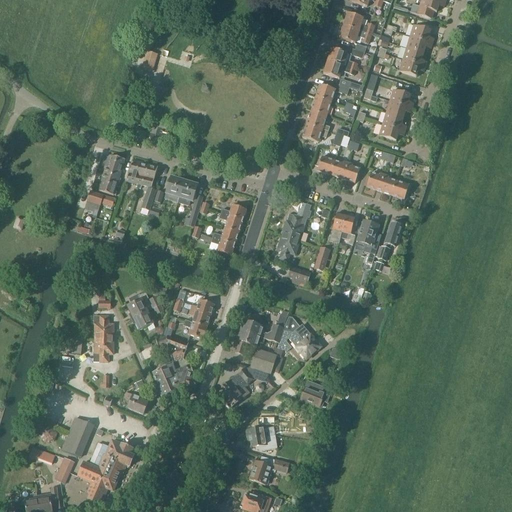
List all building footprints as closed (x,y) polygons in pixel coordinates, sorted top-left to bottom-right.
[(391,6),(391,3),(382,0),(351,0),(351,3),(367,8),(369,2),(375,4),(373,7),(380,9),(381,9),(383,3),(391,6)] [(442,4),(430,0),(421,0),(419,8),(412,6),(410,14),(430,20),(430,19),(432,13),(436,14),(438,7),(441,8),(442,4)] [(347,14),(343,27),(371,36),(374,27),(367,25),(366,29),(361,27),(363,20),(365,21),(367,15),(354,10),(352,16),(347,14)] [(371,36),(343,27),(339,40),(355,45),(357,38),(362,40),(361,44),(368,46),(371,36)] [(413,27),(409,39),(429,45),(431,40),(428,39),(430,32),(413,27)] [(409,39),(406,50),(423,56),(425,49),(428,50),(429,45),(409,39)] [(387,50),(389,45),(379,42),(377,47),(387,50)] [(355,51),(354,52),(364,55),(366,49),(356,46),(357,47),(355,51)] [(327,63),(355,71),(357,66),(349,63),(351,57),(351,56),(349,56),(347,55),(331,50),(327,63)] [(349,55),(349,56),(351,56),(351,57),(362,60),(364,55),(354,52),(351,50),(350,51),(351,51),(349,56),(349,55)] [(406,50),(402,62),(422,68),(424,63),(421,62),(423,56),(406,50)] [(142,71),(150,73),(153,61),(152,61),(153,56),(148,54),(147,59),(145,59),(142,71)] [(422,68),(402,62),(399,73),(416,78),(418,72),(421,73),(422,68)] [(355,71),(327,63),(323,75),(339,80),(341,73),(353,77),(355,71)] [(379,75),(381,68),(375,66),(373,72),(379,75)] [(370,68),(365,67),(363,68),(361,73),(368,75),(370,68)] [(339,85),(338,87),(349,90),(351,84),(340,80),(340,81),(339,86),(339,85)] [(319,86),(315,100),(331,105),(335,91),(319,86)] [(349,90),(338,87),(337,92),(336,93),(347,97),(349,90)] [(149,100),(156,102),(159,93),(156,93),(156,90),(153,89),(149,100)] [(393,91),(389,103),(409,110),(411,104),(408,103),(410,97),(393,91)] [(331,105),(315,100),(310,114),(311,114),(311,113),(319,115),(318,117),(326,119),(331,105)] [(389,103),(386,115),(403,120),(405,113),(408,114),(409,110),(389,103)] [(356,112),(352,111),(345,109),(343,113),(350,115),(349,118),(353,120),(356,112)] [(310,114),(306,127),(327,134),(329,128),(323,127),(326,119),(318,117),(319,115),(311,113),(311,114),(310,114)] [(386,115),(382,126),(402,133),(404,127),(401,126),(403,120),(386,115)] [(402,133),(382,126),(378,138),(395,143),(398,136),(401,137),(402,133)] [(327,134),(306,127),(302,139),(318,144),(320,138),(326,140),(327,134)] [(380,161),(386,163),(389,156),(382,154),(380,161)] [(389,156),(386,163),(393,165),(395,158),(389,156)] [(104,159),(102,165),(121,171),(124,161),(109,157),(108,161),(104,159)] [(317,172),(330,177),(334,163),(321,158),(317,172)] [(125,183),(139,186),(141,178),(144,179),(148,167),(132,163),(125,183)] [(330,177),(342,181),(348,164),(343,163),(342,165),(334,163),(330,177)] [(348,164),(342,181),(355,185),(359,171),(352,168),(352,166),(348,164)] [(105,169),(103,175),(107,176),(119,179),(121,171),(102,165),(101,167),(105,169)] [(141,178),(139,186),(146,188),(145,193),(146,195),(141,210),(149,213),(156,193),(153,192),(150,191),(151,189),(157,169),(148,167),(144,179),(141,178)] [(366,189),(379,193),(384,176),(379,175),(378,177),(371,174),(366,189)] [(103,175),(101,183),(116,188),(117,184),(119,185),(121,180),(119,179),(107,176),(103,175)] [(379,193),(391,197),(396,183),(388,180),(389,178),(384,176),(379,193)] [(165,195),(179,199),(184,182),(171,178),(165,195)] [(184,182),(179,199),(177,204),(188,208),(190,203),(192,203),(197,186),(184,182)] [(116,188),(101,183),(98,192),(113,197),(113,196),(115,197),(117,192),(115,192),(116,188)] [(396,183),(391,197),(404,201),(409,187),(396,183)] [(86,204),(88,204),(95,206),(98,196),(90,193),(86,204)] [(154,203),(160,205),(163,194),(157,193),(154,203)] [(85,212),(93,214),(92,218),(96,220),(100,208),(101,205),(103,197),(98,196),(95,206),(88,204),(85,212)] [(109,199),(103,197),(101,205),(106,207),(109,199)] [(203,199),(196,197),(189,220),(185,219),(183,226),(194,229),(203,199)] [(114,201),(109,199),(106,207),(112,209),(114,201)] [(286,223),(281,237),(290,240),(302,204),(295,202),(292,210),(298,212),(296,217),(293,216),(293,217),(289,216),(288,221),(288,222),(288,223),(286,223)] [(303,228),(306,221),(306,219),(308,220),(310,214),(308,213),(310,207),(302,204),(290,240),(299,243),(305,244),(307,236),(302,234),(304,228),(303,228)] [(222,211),(220,216),(242,223),(246,211),(232,207),(230,213),(222,211)] [(340,239),(346,217),(336,214),(332,231),(333,231),(330,243),(338,245),(340,239)] [(227,222),(224,230),(238,235),(242,223),(220,216),(219,220),(227,222)] [(355,219),(346,217),(340,239),(346,241),(348,235),(350,236),(355,219)] [(13,229),(21,231),(24,222),(16,219),(13,229)] [(366,263),(372,265),(379,242),(379,241),(379,242),(374,240),(378,228),(363,223),(357,243),(366,246),(364,253),(369,255),(366,263)] [(391,225),(383,249),(381,248),(377,260),(386,262),(391,246),(395,248),(401,227),(391,225)] [(214,235),(212,240),(234,247),(238,235),(224,230),(222,237),(214,235)] [(200,241),(204,242),(219,247),(217,253),(230,258),(234,247),(212,240),(201,236),(200,241)] [(299,243),(290,240),(281,237),(277,251),(281,253),(279,260),(287,263),(290,255),(294,257),(299,243)] [(314,270),(323,273),(329,252),(320,249),(314,270)] [(287,279),(306,285),(310,275),(290,269),(287,279)] [(152,295),(164,298),(166,291),(154,288),(152,295)] [(365,293),(362,302),(368,303),(370,295),(365,293)] [(126,308),(132,320),(147,313),(153,310),(160,307),(156,298),(148,302),(145,294),(138,297),(140,301),(126,308)] [(191,307),(189,311),(210,318),(214,306),(199,301),(196,308),(191,307)] [(19,311),(25,314),(27,310),(21,306),(19,311)] [(160,307),(153,310),(156,316),(163,313),(160,307)] [(194,318),(192,324),(206,329),(210,318),(189,311),(188,315),(194,318)] [(288,314),(282,312),(279,321),(285,323),(288,314)] [(147,313),(132,320),(138,332),(153,325),(147,313)] [(95,326),(94,341),(113,341),(113,326),(108,326),(108,318),(93,318),(93,324),(95,324),(95,326)] [(288,319),(282,332),(292,334),(294,332),(313,355),(321,349),(302,327),(299,329),(292,320),(288,319)] [(207,329),(206,329),(192,324),(185,322),(183,327),(190,330),(188,336),(203,341),(207,329)] [(243,323),(240,333),(263,340),(278,345),(282,332),(283,330),(276,328),(273,327),(271,333),(267,335),(261,333),(263,329),(243,323)] [(292,334),(282,332),(278,345),(277,349),(282,351),(284,352),(286,353),(291,349),(286,343),(286,341),(288,340),(296,349),(306,361),(313,355),(294,332),(292,334)] [(263,340),(240,333),(237,342),(238,342),(235,354),(243,356),(246,345),(256,348),(258,343),(262,344),(263,340)] [(83,340),(59,338),(57,354),(81,356),(83,340)] [(164,339),(168,352),(172,363),(183,360),(182,360),(183,360),(188,346),(166,338),(164,339)] [(159,355),(168,352),(164,339),(155,342),(159,355)] [(113,341),(94,341),(94,356),(93,356),(93,364),(108,364),(108,356),(113,356),(113,341)] [(332,351),(330,356),(341,360),(344,349),(332,351)] [(251,367),(250,369),(267,375),(270,376),(272,377),(278,358),(276,358),(256,351),(255,356),(251,368),(251,367)] [(159,384),(160,387),(176,381),(175,378),(177,377),(176,375),(176,372),(173,365),(152,374),(157,385),(159,384)] [(186,368),(176,372),(176,375),(177,377),(179,382),(175,383),(179,392),(188,388),(186,384),(188,383),(187,382),(190,381),(193,373),(190,368),(187,370),(186,368)] [(253,381),(254,381),(264,384),(267,375),(250,369),(246,373),(253,381)] [(220,396),(219,400),(229,411),(238,404),(239,405),(242,402),(241,401),(248,395),(244,389),(253,381),(246,373),(244,370),(242,371),(243,371),(239,375),(239,374),(238,375),(228,383),(221,389),(224,392),(220,396)] [(53,381),(59,383),(62,376),(55,374),(53,381)] [(101,389),(109,389),(109,385),(109,377),(103,377),(103,385),(101,385),(101,389)] [(176,381),(160,387),(162,391),(160,392),(159,394),(160,397),(162,398),(165,397),(165,398),(179,392),(175,383),(179,382),(177,377),(175,378),(176,381)] [(134,385),(137,391),(144,387),(141,382),(134,385)] [(307,382),(305,388),(300,402),(319,410),(327,389),(307,382)] [(270,383),(267,385),(270,389),(265,393),(268,396),(275,389),(270,383)] [(130,402),(127,410),(143,416),(147,404),(139,400),(139,399),(132,396),(132,397),(126,394),(124,400),(130,402)] [(103,406),(110,408),(112,402),(105,400),(103,406)] [(258,426),(274,427),(275,420),(259,419),(258,426)] [(93,427),(75,420),(61,451),(79,459),(93,427)] [(40,437),(45,444),(53,442),(56,434),(52,427),(43,429),(40,437)] [(246,432),(247,441),(265,438),(274,437),(273,429),(266,430),(263,430),(263,429),(246,432)] [(255,450),(260,452),(277,450),(274,437),(265,438),(247,441),(248,449),(255,448),(255,450)] [(103,446),(101,451),(131,464),(133,458),(130,457),(132,451),(133,448),(122,444),(121,446),(111,442),(109,449),(103,446)] [(40,458),(39,451),(32,452),(33,459),(40,458)] [(131,464),(101,451),(93,468),(83,464),(77,478),(91,484),(87,494),(90,495),(87,501),(98,505),(102,496),(104,497),(107,490),(112,493),(120,474),(122,475),(125,467),(129,468),(131,464)] [(296,468),(305,470),(308,460),(306,460),(307,457),(302,456),(301,458),(299,457),(296,468)] [(287,474),(289,466),(261,458),(261,459),(260,464),(259,463),(259,464),(255,463),(249,481),(265,487),(270,473),(275,474),(276,471),(287,474)] [(66,460),(56,482),(63,485),(73,463),(66,460)] [(51,495),(36,497),(38,511),(51,511),(52,510),(59,509),(59,510),(56,489),(50,490),(51,495)] [(248,511),(266,511),(271,501),(252,494),(252,497),(244,494),(244,495),(246,496),(244,501),(242,500),(239,509),(248,511)] [(38,511),(36,497),(36,495),(30,496),(31,498),(23,499),(25,511),(38,511)]
